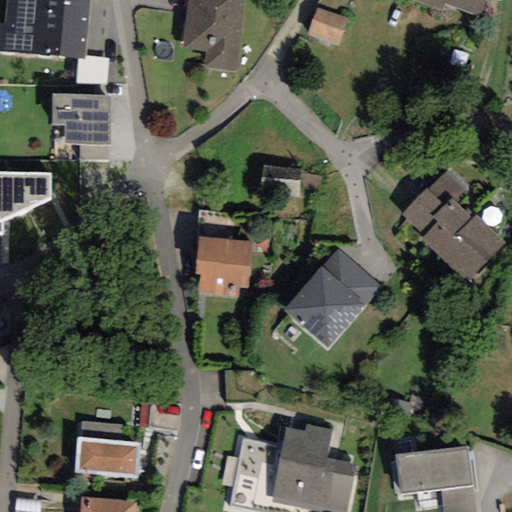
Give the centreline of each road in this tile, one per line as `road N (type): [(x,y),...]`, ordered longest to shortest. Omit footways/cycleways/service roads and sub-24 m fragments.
road 1 (residential): [(169,511),(190,397),(147,171)]
road 2 (residential): [(147,171),(261,76),(309,0)]
road 3 (residential): [(0,276),(69,244),(147,171)]
road 4 (residential): [(147,171),(122,0)]
